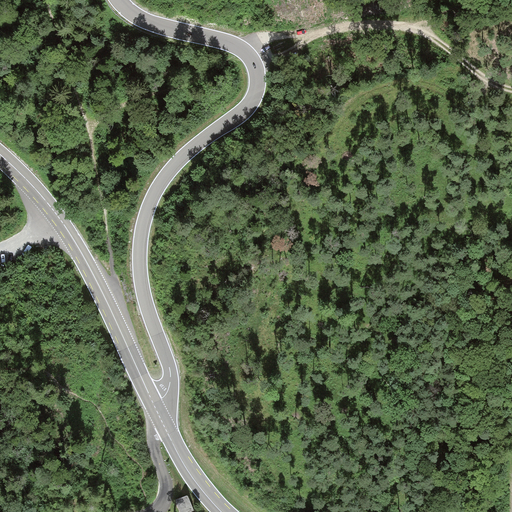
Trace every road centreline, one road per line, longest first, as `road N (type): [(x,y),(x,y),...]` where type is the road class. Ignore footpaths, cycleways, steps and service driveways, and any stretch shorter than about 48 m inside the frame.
road 1 (tertiary): [(154,402),(171,378),(142,287),(144,225),(177,162),(249,104),(257,69),(238,47),(142,19),(118,0)]
road 2 (secondary): [(154,402),(70,235),(0,157)]
road 3 (secondary): [(222,511),(188,470),(154,402)]
road 4 (track): [(408,27),(511,89)]
